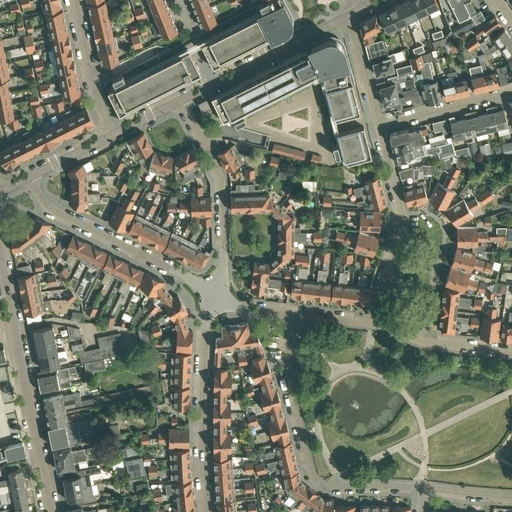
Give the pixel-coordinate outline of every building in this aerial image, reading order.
[(62,6),(60,0),(42,0),(45,10),(62,6)] [(148,0),(152,8),(166,3),(165,1),(166,1),(165,0),(148,0)] [(194,7),(194,8),(195,11),(196,12),(210,7),(206,0),(191,0),(194,7)] [(200,41),(201,44),(213,67),(268,39),(266,36),(270,34),(271,36),(272,37),(273,37),(279,34),(280,33),(282,32),(282,33),(285,31),(286,30),(287,29),(289,26),(290,25),(290,23),(290,19),(290,17),(290,18),(289,16),(290,16),(289,16),(289,15),(283,4),(283,3),(282,3),(281,3),(279,0),(266,0),(259,4),(262,8),(263,9),(200,41)] [(407,21),(418,16),(409,0),(406,0),(399,4),(407,21)] [(422,0),(409,0),(418,16),(428,11),(422,0)] [(422,0),(428,11),(439,6),(435,0),(422,0)] [(455,6),(463,22),(471,18),(470,16),(463,2),(461,0),(448,0),(451,5),(453,7),(455,6)] [(105,1),(88,5),(91,17),(110,13),(110,12),(107,13),(105,1)] [(158,22),(171,17),(171,15),(170,12),(169,12),(166,3),(152,8),(158,22)] [(407,21),(399,4),(389,9),(397,26),(407,21)] [(199,21),(200,24),(201,25),(202,27),(215,21),(210,7),(196,12),(200,21),(199,21)] [(386,31),(397,26),(389,9),(378,14),(386,31)] [(46,14),(49,26),(65,23),(62,10),(46,14)] [(134,19),(132,15),(131,11),(123,13),(125,22),(134,19)] [(476,13),(470,16),(471,18),(474,25),(484,19),(480,11),(476,13)] [(93,28),(93,29),(113,24),(110,13),(91,17),(94,28),(93,28)] [(376,14),(359,23),(364,44),(368,60),(385,55),(382,40),(373,42),(370,32),(379,27),(376,14)] [(500,23),(494,15),(482,23),(481,21),(472,27),(471,28),(474,33),(482,28),(486,33),(500,23)] [(175,26),(171,17),(158,22),(163,37),(177,31),(176,29),(177,29),(175,26)] [(67,34),(65,23),(49,26),(51,38),(68,34),(67,34)] [(93,29),(96,41),(116,36),(115,35),(112,36),(110,26),(113,25),(113,24),(93,29)] [(488,54),(491,52),(510,38),(504,29),(493,37),(497,42),(486,50),(488,54)] [(71,46),(68,34),(51,38),(54,49),(71,46)] [(131,37),(133,44),(141,42),(138,34),(131,37)] [(97,41),(99,52),(118,48),(116,36),(96,41),(97,41)] [(474,36),(464,43),(470,50),(480,43),(474,36)] [(445,37),(432,42),(434,48),(448,44),(445,37)] [(331,121),(335,120),(360,113),(352,82),(352,81),(351,77),(351,76),(350,77),(348,68),(345,69),(344,65),(346,64),(347,63),(343,48),(342,46),(342,45),(341,43),(339,42),(339,41),(337,40),(336,40),(334,39),(332,39),(330,38),(328,39),(326,39),(325,40),(311,47),(311,48),(312,50),(308,52),(306,49),(211,97),(223,121),(228,118),(229,121),(233,119),(236,124),(246,119),(243,114),(319,76),(320,76),(331,121)] [(511,51),(511,40),(510,38),(491,52),(494,57),(503,51),(506,56),(511,51)] [(451,52),(460,50),(458,42),(449,44),(449,45),(445,46),(446,52),(451,50),(451,52)] [(71,46),(54,49),(56,61),(73,58),(71,46)] [(119,115),(163,92),(201,73),(188,47),(164,59),(125,79),(122,73),(112,78),(115,84),(111,86),(112,89),(107,91),(119,115)] [(99,52),(102,64),(118,61),(115,49),(118,48),(99,52)] [(430,51),(422,53),(425,62),(433,60),(430,51)] [(394,52),(385,55),(386,57),(381,58),(381,60),(372,62),(374,68),(373,68),(374,73),(375,73),(375,74),(393,70),(391,62),(396,61),(394,52)] [(433,101),(423,62),(422,55),(409,58),(412,69),(419,67),(424,83),(421,84),(422,88),(416,89),(419,100),(424,99),(425,103),(433,101)] [(500,66),(501,71),(504,71),(511,69),(511,68),(511,56),(508,57),(510,64),(500,66)] [(76,69),(73,58),(56,61),(59,73),(76,69)] [(478,60),(480,64),(482,74),(486,88),(497,85),(494,72),(487,73),(484,58),(478,60)] [(423,62),(433,101),(441,99),(437,80),(433,81),(428,61),(423,62)] [(0,76),(9,75),(6,63),(0,63),(0,76)] [(396,68),(398,75),(404,74),(412,72),(410,64),(396,68)] [(486,88),(482,74),(480,64),(476,65),(479,75),(470,77),(474,91),(486,88)] [(451,72),(453,82),(457,95),(469,93),(465,79),(458,81),(454,66),(450,67),(451,72)] [(59,73),(61,85),(78,81),(75,70),(76,70),(76,69),(59,73)] [(504,71),(501,71),(497,72),(500,84),(505,83),(507,82),(504,71)] [(445,98),(457,95),(453,82),(451,72),(447,73),(449,83),(442,85),(445,98)] [(379,92),(380,96),(396,92),(395,88),(400,87),(398,81),(405,79),(404,74),(398,75),(387,78),(389,83),(389,84),(379,87),(379,90),(379,92)] [(413,78),(404,81),(406,89),(415,87),(413,78)] [(0,93),(8,92),(6,80),(0,80),(0,93)] [(80,94),(78,81),(61,85),(64,97),(80,94)] [(415,87),(396,92),(380,96),(381,100),(383,101),(384,104),(394,102),(394,103),(399,102),(399,101),(403,100),(418,96),(415,87)] [(0,106),(11,104),(8,92),(0,93),(0,106)] [(210,110),(206,100),(199,104),(204,113),(210,110)] [(11,104),(0,106),(0,118),(13,116),(11,104)] [(497,110),(496,105),(491,107),(497,127),(507,124),(503,109),(497,110)] [(487,113),(482,114),(486,130),(497,127),(491,107),(486,108),(487,113)] [(86,108),(75,114),(82,130),(94,124),(86,108)] [(475,111),(470,112),(475,132),(486,130),(482,114),(476,115),(475,111)] [(466,118),(461,120),(465,135),(475,132),(470,112),(465,114),(466,118)] [(82,130),(75,114),(64,120),(71,134),(82,129),(82,130)] [(455,121),(454,116),(448,118),(453,138),(465,135),(461,120),(455,121)] [(442,133),(447,132),(449,131),(446,119),(432,122),(434,132),(441,130),(442,133)] [(71,134),(64,120),(53,125),(61,140),(62,140),(61,139),(71,134)] [(53,125),(42,130),(50,146),(61,140),(53,125)] [(335,156),(340,154),(342,159),(345,158),(346,163),(371,157),(363,126),(335,134),(338,144),(332,145),(335,156)] [(416,131),(415,126),(390,133),(389,135),(391,142),(419,135),(427,133),(429,136),(429,138),(434,136),(433,133),(432,134),(431,131),(427,132),(426,128),(416,131)] [(32,136),(39,151),(50,146),(42,130),(32,136)] [(130,150),(147,141),(143,132),(129,139),(125,141),(130,150)] [(427,133),(419,135),(391,142),(393,152),(413,147),(412,142),(420,140),(420,139),(429,136),(427,133)] [(32,136),(21,141),(28,156),(39,151),(32,136)] [(444,137),(429,142),(429,143),(430,147),(448,142),(446,137),(444,137)] [(10,146),(18,162),(19,161),(18,161),(28,156),(21,141),(10,146)] [(147,141),(130,150),(126,151),(131,160),(152,149),(147,141)] [(455,149),(454,147),(453,147),(452,141),(448,142),(430,147),(426,148),(427,154),(438,151),(439,157),(456,153),(455,149)] [(489,142),(479,145),(481,153),(486,153),(491,153),(489,142)] [(511,142),(502,146),(504,153),(504,155),(511,155),(511,142)] [(272,150),(304,159),(306,152),(273,143),(272,150)] [(222,161),(235,155),(239,153),(234,144),(217,152),(222,161)] [(10,146),(0,151),(0,153),(7,167),(18,162),(10,146)] [(468,147),(470,155),(477,153),(475,146),(468,147)] [(496,154),(504,155),(504,153),(502,146),(494,148),(496,153),(496,154)] [(414,151),(413,147),(393,152),(396,161),(423,154),(422,149),(414,151)] [(192,148),(183,152),(193,170),(201,166),(199,162),(192,148)] [(148,170),(157,173),(163,154),(153,151),(148,170)] [(184,175),(193,170),(183,152),(175,156),(184,175)] [(235,155),(222,161),(226,170),(244,162),(239,153),(235,155)] [(172,157),(163,154),(157,173),(167,175),(172,157)] [(310,161),(319,163),(321,156),(312,154),(310,161)] [(447,172),(452,175),(456,167),(451,165),(449,157),(438,161),(441,170),(450,167),(447,172)] [(465,166),(466,158),(457,157),(457,165),(465,166)] [(114,172),(121,161),(116,158),(110,169),(114,172)] [(125,163),(121,161),(114,172),(119,174),(125,163)] [(71,177),(86,176),(86,175),(99,175),(99,171),(86,171),(82,163),(68,170),(71,177)] [(422,173),(431,174),(431,165),(422,165),(422,170),(422,173)] [(399,171),(400,175),(401,179),(410,176),(413,176),(413,168),(413,167),(408,168),(399,171)] [(456,167),(452,175),(456,177),(460,170),(456,167)] [(137,173),(131,177),(135,183),(141,179),(137,173)] [(99,179),(99,175),(86,175),(86,176),(71,177),(71,186),(86,186),(86,179),(99,179)] [(430,200),(437,204),(451,177),(448,175),(443,184),(438,182),(430,200)] [(354,192),(356,192),(381,185),(379,176),(363,180),(365,185),(353,188),(354,192)] [(455,178),(451,177),(437,204),(445,208),(454,190),(450,188),(455,178)] [(116,187),(120,189),(124,181),(119,179),(116,187)] [(302,180),(302,190),(316,190),(316,180),(302,180)] [(124,181),(120,189),(125,191),(128,183),(124,181)] [(413,187),(414,187),(418,202),(427,199),(423,185),(423,181),(420,182),(417,182),(412,183),(413,187)] [(413,187),(412,183),(403,186),(407,204),(418,202),(414,187),(413,187)] [(236,184),(236,190),(231,190),(231,195),(230,195),(230,210),(241,210),(240,195),(240,189),(240,184),(236,184)] [(245,189),(240,189),(240,195),(241,210),(250,210),(249,184),(245,184),(245,189)] [(250,210),(260,209),(259,194),(259,189),(253,189),(253,184),(249,184),(250,210)] [(355,196),(362,195),(363,199),(384,194),(381,185),(356,192),(354,192),(355,196)] [(71,186),(71,195),(86,195),(86,197),(99,197),(99,193),(86,193),(86,186),(71,186)] [(127,195),(131,197),(135,189),(130,187),(127,195)] [(288,187),(283,191),(289,196),(293,191),(288,187)] [(139,191),(135,189),(131,197),(136,199),(139,191)] [(478,196),(480,200),(490,193),(488,189),(478,196)] [(493,197),(490,193),(480,200),(483,204),(493,197)] [(269,194),(259,194),(260,209),(269,209),(273,212),(273,213),(279,206),(278,206),(269,198),(269,194)] [(294,205),(295,208),(303,204),(302,202),(294,194),(288,200),(294,205)] [(371,208),(387,204),(384,194),(363,199),(358,201),(357,201),(358,205),(369,202),(371,208)] [(68,202),(82,209),(86,201),(99,201),(99,197),(86,197),(86,195),(71,195),(68,202)] [(167,207),(175,207),(175,195),(170,195),(169,202),(167,202),(167,207)] [(211,205),(210,196),(190,197),(191,202),(180,202),(180,206),(211,205)] [(117,204),(108,222),(116,226),(130,198),(126,197),(121,206),(117,204)] [(133,200),(130,198),(116,226),(124,229),(133,212),(129,210),(133,200)] [(447,209),(451,217),(477,202),(475,198),(467,203),(464,199),(447,209)] [(288,209),(292,204),(287,199),(283,204),(288,209)] [(144,208),(149,211),(152,203),(148,201),(144,208)] [(479,205),(477,202),(451,217),(456,225),(473,215),(470,210),(479,205)] [(152,203),(149,211),(153,213),(157,206),(152,203)] [(211,214),(211,205),(180,206),(180,210),(191,210),(191,215),(211,214)] [(277,217),(277,226),(293,226),(293,217),(290,217),(280,208),(279,206),(273,213),(274,214),(277,217)] [(160,218),(165,221),(168,213),(164,211),(160,218)] [(379,221),(379,212),(359,211),(359,220),(379,221)] [(168,213),(165,221),(169,223),(173,215),(168,213)] [(135,214),(127,231),(136,235),(144,218),(135,214)] [(51,239),(45,231),(49,223),(35,216),(32,222),(41,234),(41,233),(49,244),(52,248),(57,255),(61,252),(69,234),(64,231),(56,247),(53,241),(53,242),(51,239)] [(136,235),(144,240),(153,223),(144,218),(136,235)] [(180,227),(184,229),(188,222),(184,219),(180,227)] [(379,230),(379,221),(359,220),(359,229),(379,230)] [(41,234),(32,222),(24,228),(33,240),(39,236),(45,244),(46,246),(49,244),(41,233),(41,234)] [(188,222),(184,229),(189,232),(193,224),(188,222)] [(161,227),(153,223),(144,240),(153,244),(161,227)] [(277,226),(277,236),(304,236),(306,236),(306,232),(300,232),(300,227),(293,226),(277,226)] [(457,236),(488,235),(488,231),(477,231),(477,226),(457,227),(457,236)] [(170,231),(161,227),(153,244),(161,248),(170,231)] [(29,244),(33,240),(24,228),(17,233),(16,233),(26,246),(25,246),(33,257),(37,254),(29,244)] [(172,232),(163,250),(172,254),(181,236),(172,232)] [(347,234),(346,238),(375,246),(377,238),(358,232),(357,237),(347,234)] [(16,233),(10,235),(13,251),(22,249),(30,259),(33,257),(25,246),(26,246),(16,233)] [(69,262),(80,239),(72,235),(65,248),(70,251),(65,260),(69,262)] [(476,244),(477,244),(477,240),(488,239),(488,235),(457,236),(457,245),(463,245),(470,245),(472,245),(472,249),(477,249),(476,244)] [(506,239),(507,235),(496,235),(489,235),(489,239),(498,239),(495,251),(502,253),(506,239)] [(180,258),(187,244),(189,240),(181,236),(172,254),(180,258)] [(306,236),(304,236),(277,236),(277,246),(293,246),(293,240),(304,240),(306,240),(306,236)] [(202,237),(199,244),(204,246),(207,239),(202,237)] [(372,255),(375,246),(346,238),(344,242),(355,244),(353,249),(372,255)] [(82,257),(89,244),(80,239),(69,262),(73,264),(77,255),(82,257)] [(198,245),(189,240),(187,244),(180,258),(189,262),(196,249),(198,245)] [(89,266),(97,248),(89,244),(82,257),(80,262),(89,266)] [(293,256),(293,246),(277,246),(277,255),(274,258),(280,264),(290,256),(293,256)] [(457,247),(454,256),(483,265),(484,261),(474,258),(476,253),(477,254),(477,249),(472,249),(473,253),(457,247)] [(52,248),(49,250),(53,258),(57,255),(52,248)] [(97,248),(89,266),(97,270),(106,252),(97,248)] [(204,253),(196,249),(189,262),(198,267),(199,264),(203,266),(210,252),(205,250),(204,253)] [(117,258),(109,254),(102,267),(107,270),(102,281),(105,283),(117,258)] [(303,267),(303,265),(304,255),(296,254),(295,264),(299,264),(297,279),(292,279),(290,294),(300,296),(303,267)] [(482,269),(483,265),(454,256),(451,264),(470,270),(472,266),(482,269)] [(126,262),(117,258),(105,283),(109,285),(114,274),(119,276),(126,262)] [(254,261),(253,271),(268,273),(268,269),(273,270),(278,266),(272,259),(269,263),(254,261)] [(134,266),(126,262),(119,276),(124,278),(118,290),(122,292),(134,266)] [(22,265),(16,266),(18,273),(23,272),(32,271),(28,263),(22,265)] [(143,271),(134,266),(122,292),(126,294),(132,282),(137,284),(143,271)] [(65,267),(61,270),(66,276),(70,273),(65,267)] [(309,297),(311,281),(306,280),(307,268),(303,267),(300,296),(309,297)] [(448,275),(477,284),(478,281),(468,277),(470,273),(450,267),(448,275)] [(319,298),(322,272),(322,270),(318,269),(317,282),(311,281),(309,297),(319,298)] [(340,300),(343,274),(344,270),(340,269),(338,284),(332,283),(330,299),(340,300)] [(344,269),(344,270),(343,274),(340,300),(350,301),(351,286),(346,285),(348,269),(344,269)] [(62,279),(66,276),(61,270),(57,272),(62,279)] [(322,272),(319,298),(328,299),(330,283),(325,283),(326,270),(322,270),(322,272)] [(267,278),(268,273),(253,271),(252,280),(278,283),(280,283),(280,279),(267,278)] [(37,272),(18,275),(20,285),(39,281),(37,272)] [(146,294),(148,290),(155,276),(145,272),(139,285),(137,290),(146,294)] [(359,302),(362,276),(363,274),(358,274),(357,286),(351,286),(350,301),(359,302)] [(363,274),(362,276),(359,302),(369,304),(371,288),(365,287),(367,275),(363,274)] [(475,288),(477,284),(448,275),(445,284),(464,290),(465,285),(475,288)] [(160,297),(161,298),(168,291),(168,290),(163,284),(164,281),(155,276),(148,290),(155,293),(153,298),(156,299),(160,297)] [(280,283),(278,283),(252,280),(250,290),(266,292),(267,286),(279,287),(280,283)] [(20,285),(22,295),(41,291),(39,281),(20,285)] [(290,282),(280,281),(280,290),(289,291),(290,282)] [(498,282),(496,292),(505,293),(506,284),(498,282)] [(442,299),(468,302),(470,302),(471,298),(458,297),(459,291),(443,289),(442,299)] [(64,296),(67,299),(74,294),(71,290),(64,296)] [(43,300),(41,291),(22,295),(24,304),(43,300)] [(164,302),(169,311),(182,303),(177,294),(173,297),(168,291),(161,298),(164,302)] [(77,297),(74,294),(67,299),(70,303),(77,297)] [(25,313),(26,313),(27,321),(41,319),(39,311),(51,308),(49,299),(43,300),(24,304),(25,313)] [(441,308),(457,310),(457,305),(470,306),(470,302),(468,302),(442,299),(441,308)] [(493,299),(492,305),(489,337),(497,338),(500,319),(495,318),(496,307),(497,299),(493,299)] [(146,307),(150,310),(156,304),(152,301),(146,307)] [(174,319),(176,325),(185,321),(185,320),(183,314),(188,312),(182,303),(169,311),(174,319)] [(159,307),(156,304),(150,310),(154,314),(159,307)] [(489,337),(492,305),(488,304),(487,317),(482,317),(479,336),(489,337)] [(456,315),(457,310),(441,308),(440,318),(456,320),(468,321),(469,317),(456,315)] [(511,340),(511,338),(511,329),(511,311),(510,311),(508,325),(502,324),(500,339),(511,340)] [(73,319),(81,321),(82,313),(74,312),(73,319)] [(120,317),(118,323),(125,326),(127,321),(120,317)] [(455,329),(456,320),(440,318),(439,328),(442,328),(441,332),(458,334),(459,329),(455,329)] [(172,331),(177,332),(177,339),(192,340),(192,330),(188,330),(185,321),(176,325),(176,326),(172,328),(172,331)] [(239,324),(234,324),(238,346),(238,349),(239,360),(247,359),(246,355),(245,355),(243,345),(255,344),(256,348),(258,353),(262,352),(263,352),(256,332),(251,332),(249,331),(247,322),(246,322),(245,322),(240,322),(239,324)] [(238,349),(238,346),(234,324),(230,325),(229,324),(225,325),(223,326),(221,326),(223,335),(221,337),(216,337),(214,365),(220,365),(221,349),(233,347),(233,350),(238,349)] [(36,341),(55,338),(52,325),(34,328),(36,341)] [(67,325),(70,338),(81,336),(79,327),(67,325)] [(138,329),(140,337),(152,335),(151,330),(138,329)] [(153,341),(152,335),(140,337),(141,343),(153,341)] [(36,341),(39,354),(57,351),(55,338),(36,341)] [(192,340),(177,339),(165,338),(165,343),(176,344),(176,350),(191,351),(192,340)] [(154,347),(153,341),(141,343),(142,350),(154,347)] [(122,342),(111,344),(99,347),(101,352),(123,348),(122,342)] [(78,350),(84,349),(82,343),(71,345),(72,351),(78,350)] [(124,353),(123,348),(101,352),(102,357),(104,357),(124,353)] [(84,350),(84,349),(78,350),(81,361),(84,361),(92,359),(89,349),(84,350)] [(60,364),(57,351),(39,354),(41,367),(60,364)] [(171,352),(171,362),(190,363),(191,353),(171,352)] [(250,364),(253,373),(269,367),(266,360),(266,361),(264,354),(253,358),(254,363),(250,364)] [(96,358),(92,359),(84,361),(86,372),(106,368),(104,357),(102,357),(96,358)] [(171,362),(170,372),(190,373),(190,363),(171,362)] [(37,372),(41,391),(71,385),(69,373),(76,371),(74,365),(37,372)] [(271,374),(269,367),(253,373),(255,382),(260,380),(261,384),(272,380),(270,374),(271,374)] [(214,375),(214,382),(231,382),(231,373),(226,373),(227,368),(215,368),(215,375),(214,375)] [(170,382),(174,382),(189,383),(190,373),(170,372),(170,382)] [(231,382),(214,382),(213,389),(214,389),(214,396),(226,396),(226,392),(231,392),(231,382)] [(262,401),(278,396),(276,389),(275,390),(273,383),(262,387),(264,391),(259,392),(262,401)] [(189,387),(174,387),(171,387),(170,397),(189,397),(189,387)] [(43,398),(44,407),(81,400),(79,392),(63,395),(62,394),(43,398)] [(278,396),(262,401),(265,410),(269,409),(270,413),(281,410),(279,403),(280,403),(278,396)] [(92,397),(81,400),(44,407),(46,415),(66,411),(65,407),(93,402),(92,397)] [(189,397),(170,397),(170,407),(189,407),(189,397)] [(213,406),(213,412),(231,412),(231,403),(226,403),(226,399),(214,399),(214,406),(213,406)] [(67,420),(68,422),(82,419),(91,417),(90,412),(80,414),(79,412),(75,413),(75,414),(67,416),(66,411),(46,415),(48,424),(67,420)] [(231,412),(213,412),(213,419),(214,419),(214,426),(226,426),(226,422),(230,422),(231,412)] [(285,419),(284,420),(282,413),(271,415),(272,420),(268,421),(270,430),(287,426),(285,419)] [(91,418),(93,427),(104,424),(102,416),(91,418)] [(52,445),(53,445),(89,437),(87,428),(93,427),(91,418),(82,420),(82,419),(68,422),(48,426),(52,445)] [(109,428),(110,436),(120,434),(118,424),(108,426),(109,428)] [(288,432),(287,426),(270,430),(272,439),(277,438),(278,442),(289,439),(287,432),(288,432)] [(159,433),(159,437),(189,437),(189,428),(169,428),(169,433),(159,433)] [(213,443),(230,442),(230,433),(226,433),(226,429),(214,429),(214,436),(213,436),(213,443)] [(169,446),(177,446),(189,446),(189,437),(159,437),(159,441),(169,441),(169,446)] [(261,458),(267,457),(278,454),(293,451),(291,441),(276,445),(277,450),(264,453),(259,454),(261,458)] [(0,459),(7,458),(24,453),(22,442),(5,446),(5,445),(0,446),(0,459)] [(230,442),(213,443),(213,450),(215,450),(215,457),(226,456),(226,452),(231,452),(230,442)] [(70,446),(65,447),(54,449),(55,451),(53,451),(54,456),(56,455),(56,459),(85,453),(84,448),(71,451),(70,446)] [(115,458),(127,455),(126,447),(114,449),(115,458)] [(170,450),(170,460),(190,459),(189,449),(170,450)] [(295,460),(293,451),(278,454),(279,459),(268,462),(269,466),(295,460)] [(85,453),(56,459),(57,463),(56,463),(56,468),(58,467),(58,469),(74,466),(73,461),(86,459),(85,453)] [(141,457),(131,460),(133,470),(135,470),(135,471),(143,469),(143,473),(145,473),(141,457)] [(214,460),(215,470),(230,468),(229,458),(214,460)] [(170,460),(171,469),(190,468),(190,459),(170,460)] [(297,469),(295,460),(269,466),(270,470),(281,467),(282,473),(297,469)] [(83,484),(91,483),(89,473),(91,473),(90,467),(77,469),(78,474),(63,477),(65,487),(83,484)] [(171,479),(175,478),(191,478),(190,468),(171,469),(171,479)] [(215,470),(216,480),(230,479),(230,468),(215,470)] [(8,472),(11,484),(24,481),(22,469),(8,472)] [(291,491),(292,491),(300,480),(298,472),(283,475),(286,487),(284,488),(287,493),(291,491)] [(216,480),(216,490),(231,489),(230,479),(216,480)] [(306,502),(314,491),(305,484),(300,480),(292,491),(291,491),(288,495),(294,500),(290,506),(293,508),(295,506),(297,508),(303,500),(306,502)] [(0,496),(0,499),(26,493),(24,481),(11,484),(6,485),(0,486),(0,496)] [(191,481),(175,483),(165,484),(166,494),(172,493),(192,491),(191,481)] [(140,492),(149,490),(148,482),(136,485),(137,492),(140,492)] [(95,492),(93,493),(91,483),(83,484),(65,487),(67,499),(82,496),(83,501),(96,499),(95,492)] [(216,490),(217,500),(232,499),(231,489),(216,490)] [(172,493),(173,502),(193,500),(192,491),(172,493)] [(314,491),(306,502),(303,500),(297,508),(300,510),(298,511),(304,511),(309,505),(315,510),(324,499),(318,495),(319,494),(314,491)] [(14,501),(15,508),(29,505),(26,493),(0,499),(1,504),(14,501)] [(278,495),(273,499),(277,504),(282,500),(278,495)] [(149,496),(139,498),(141,507),(151,505),(149,496)] [(333,511),(333,499),(324,499),(315,510),(314,511),(333,511)] [(173,502),(174,511),(194,510),(193,500),(173,502)] [(217,503),(218,511),(223,511),(234,511),(232,501),(217,503)]
